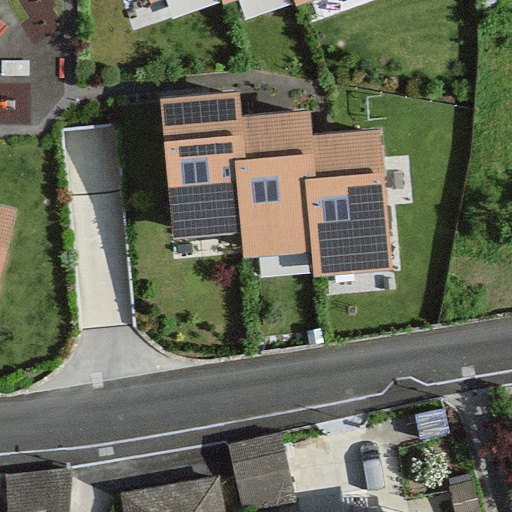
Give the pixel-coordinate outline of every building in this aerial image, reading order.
[(378,132),(311,137),(309,115),(240,120),(239,96),(169,101),(177,227),(246,222),(247,246),(315,242),(316,263),(386,259),(378,132)] [(0,241),(8,203),(0,201),(0,241)] [(281,435),(232,446),(246,510),(295,499),(281,435)] [(0,509),(0,511),(59,511),(60,472),(8,470),(7,510),(0,509)] [(222,511),(216,478),(124,494),(127,511),(222,511)]
